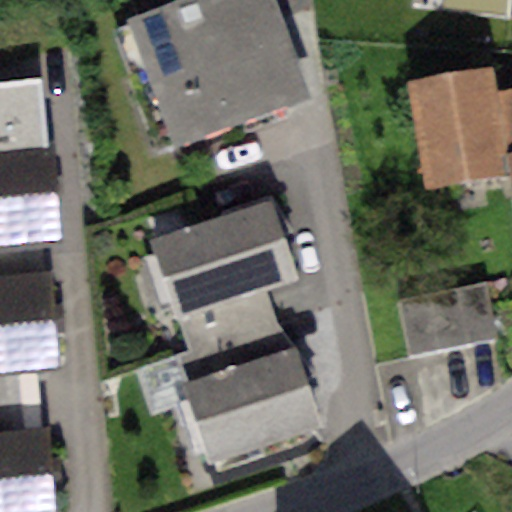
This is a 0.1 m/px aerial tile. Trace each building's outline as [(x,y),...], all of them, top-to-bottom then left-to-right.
[(275,0),(186,0),(128,21),(173,146),(310,96),(275,0)] [(492,71),(409,82),(423,190),(505,179),(502,156),(494,92),(492,71)] [(0,83),(0,154),(43,150),(38,79),(0,83)] [(511,90),(494,92),(502,156),(507,158),(511,157),(511,90)] [(0,154),(0,248),(59,242),(50,150),(43,150),(0,154)] [(271,198),(148,239),(175,318),(264,289),(297,278),(271,198)] [(51,276),(0,280),(0,371),(18,370),(59,367),(51,276)] [(484,284),(398,301),(409,356),(495,338),(484,284)] [(264,289),(175,318),(186,353),(275,323),(264,289)] [(285,352),(275,323),(186,353),(172,357),(181,385),(285,352)] [(285,352),(181,385),(206,464),(320,427),(295,349),(285,352)] [(18,370),(0,371),(0,436),(24,434),(18,370)] [(0,436),(0,511),(49,511),(43,433),(24,434),(0,436)]
